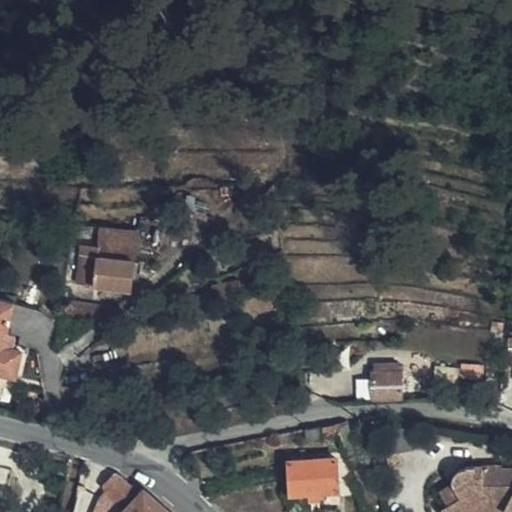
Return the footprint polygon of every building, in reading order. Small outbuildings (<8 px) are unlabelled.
[(177,247),(181,224),(166,221),(164,231),(154,229),(152,244),(177,247)] [(98,240),(97,244),(96,255),(135,259),(137,244),(98,240)] [(96,255),(97,244),(82,243),(80,282),(132,288),(135,259),(96,255)] [(0,298),(0,370),(17,375),(23,349),(14,347),(5,344),(8,331),(14,302),(0,298)] [(102,319),(112,308),(71,301),(70,314),(102,319)] [(16,333),(8,331),(5,344),(14,347),(16,333)] [(400,368),(401,361),(375,363),(375,369),(371,370),(372,400),(404,399),(404,368),(400,368)] [(414,450),(412,426),(390,427),(392,451),(414,450)] [(390,467),(387,456),(375,457),(379,474),(386,473),(390,467)] [(309,495),(321,494),(339,493),(338,457),(287,460),(289,496),(309,495)] [(511,511),(511,465),(504,466),(503,463),(475,464),(475,467),(463,467),(456,472),(454,476),(452,483),(440,491),(448,504),(441,508),(443,511),(491,511),(503,511),(505,511),(511,511)] [(169,511),(146,489),(116,471),(104,485),(128,507),(123,511),(169,511)]
